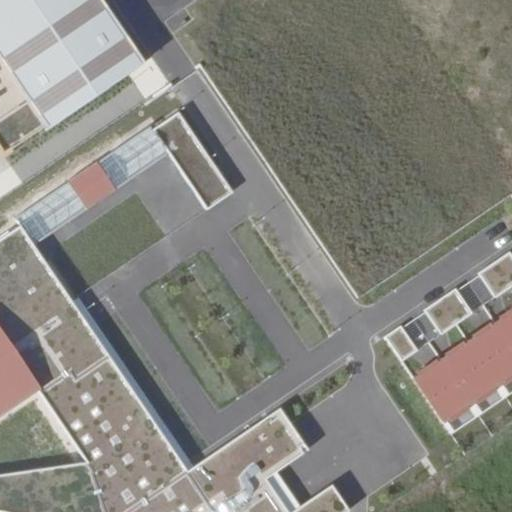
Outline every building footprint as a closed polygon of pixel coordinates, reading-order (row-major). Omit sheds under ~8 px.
[(0,0),(0,146),(4,152),(43,124),(48,131),(144,64),(99,0),(0,0)] [(15,217),(20,225),(35,246),(172,158),(208,208),(235,192),(176,111),(15,217)] [(355,264),(384,248),(320,141),(291,158),(355,264)] [(0,416),(38,392),(86,466),(90,472),(104,511),(346,511),(350,510),(334,487),(293,511),(289,511),(267,480),(308,451),(279,410),(190,469),(35,246),(20,225),(0,238),(0,416)] [(511,255),(511,254),(480,275),(496,298),(511,287),(511,255)] [(456,290),(426,311),(442,333),(472,312),(456,290)] [(511,313),(415,379),(444,422),(511,375),(511,313)] [(401,328),(386,338),(402,362),(417,352),(401,328)] [(381,464),(416,443),(410,433),(375,454),(381,464)] [(86,466),(0,478),(0,511),(104,511),(90,472),(86,466)]
